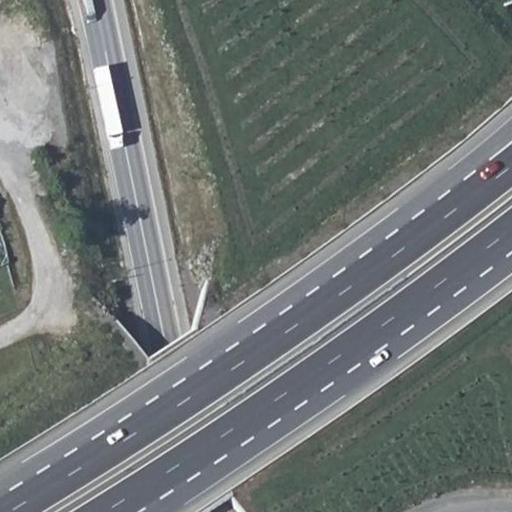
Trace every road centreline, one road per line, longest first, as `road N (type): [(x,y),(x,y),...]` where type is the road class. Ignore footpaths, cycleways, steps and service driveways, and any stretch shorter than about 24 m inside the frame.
road 1 (trunk): [(482,185),(283,333),(3,511)]
road 2 (primary): [(209,511),(96,0)]
road 3 (trunk): [(155,477),(511,225)]
road 4 (unclassified): [(0,168),(52,266),(51,299),(34,322),(0,338)]
